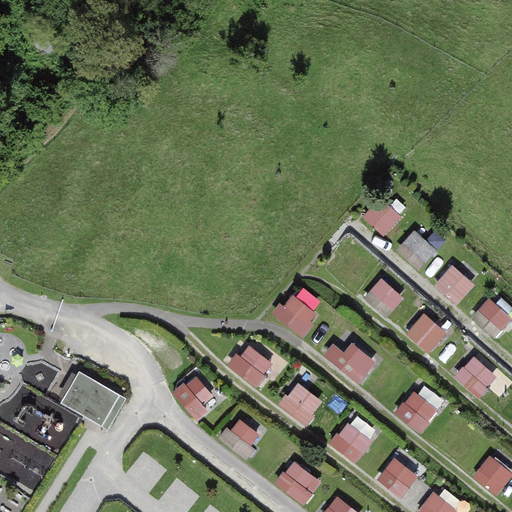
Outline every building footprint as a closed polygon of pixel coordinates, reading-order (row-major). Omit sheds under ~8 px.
[(387,235),(405,214),(381,194),(364,214),(387,235)] [(330,266),(354,286),(370,267),(347,247),(330,266)] [(466,297),(478,283),(455,261),(442,276),(466,297)] [(406,296),(415,287),(394,266),(385,274),(406,296)] [(382,276),(371,289),(396,310),(407,298),(382,276)] [(302,283),(277,316),(302,334),(327,301),(302,283)] [(511,315),(492,297),(481,309),(504,330),(511,321),(511,315)] [(426,311),(408,332),(433,353),(451,332),(426,311)] [(327,353),(359,384),(379,365),(347,333),(327,353)] [(458,376),(483,397),(501,375),(475,355),(458,376)] [(63,398),(106,425),(125,395),(82,368),(63,398)] [(204,374),(178,387),(193,419),(220,407),(204,374)] [(22,380),(5,414),(24,424),(41,390),(22,380)] [(423,382),(400,416),(426,433),(448,399),(423,382)] [(358,462),(381,431),(357,413),(334,443),(358,462)] [(239,419),(233,434),(257,443),(263,429),(239,419)] [(461,464),(478,443),(454,424),(437,445),(461,464)] [(56,457),(32,444),(22,462),(47,475),(56,457)] [(499,495),(511,479),(511,468),(494,453),(475,474),(499,495)] [(379,478),(404,498),(422,476),(397,455),(379,478)] [(309,504),(326,479),(294,458),(278,483),(309,504)] [(436,491),(420,511),(459,511),(461,510),(436,491)] [(326,511),(361,511),(341,495),(326,511)]
